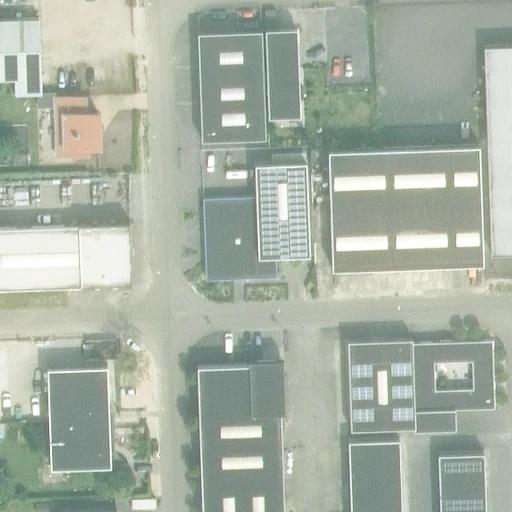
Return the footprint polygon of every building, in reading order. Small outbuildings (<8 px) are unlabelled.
[(38,93),(41,93),(39,17),(0,18),(0,78),(14,78),(15,94),(38,94),(38,93)] [(281,28),(280,27),(265,27),(268,115),(300,114),(297,38),(296,38),(296,27),(281,28)] [(201,138),(265,136),(261,28),(197,31),(201,138)] [(511,43),(502,44),(483,44),(491,252),(511,251),(511,43)] [(55,92),(41,93),(38,93),(38,94),(38,105),(55,105),(56,154),(86,153),(86,145),(98,145),(97,110),(85,111),(85,94),(55,95),(55,92)] [(332,267),(483,262),(479,143),(328,148),(332,267)] [(309,253),(306,160),(255,162),(256,194),(202,196),(203,200),(206,277),(233,276),(243,276),(270,275),(276,275),(276,255),(309,253)] [(81,285),(132,283),(129,220),(79,222),(79,223),(0,225),(0,286),(81,284),(81,285)] [(412,341),(412,336),(347,338),(350,427),(413,425),(413,429),(456,428),(455,407),(494,406),(492,338),(449,340),(412,341)] [(283,511),(280,411),(285,411),(283,357),(249,358),(249,362),(197,364),(200,459),(202,511),(283,511)] [(50,466),(111,464),(107,364),(47,366),(50,466)] [(285,492),(286,511),(346,511),(342,378),(310,379),(313,491),(285,492)] [(348,439),(349,467),(400,465),(399,437),(348,439)] [(439,492),(484,491),(483,450),(438,452),(439,492)] [(350,494),(400,492),(400,465),(349,467),(350,494)] [(484,491),(439,492),(439,511),(485,511),(485,505),(484,491)] [(350,511),(401,511),(400,492),(350,494),(350,511)]
